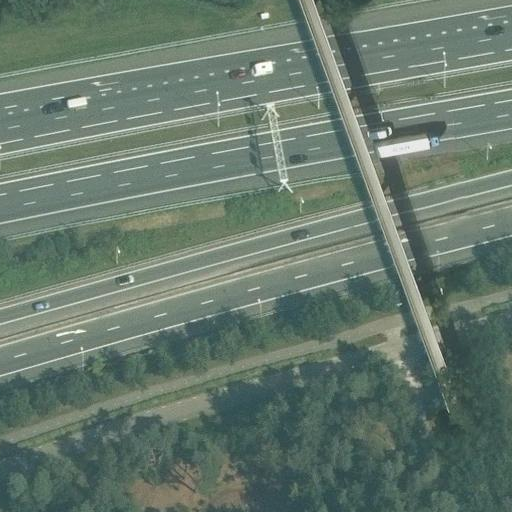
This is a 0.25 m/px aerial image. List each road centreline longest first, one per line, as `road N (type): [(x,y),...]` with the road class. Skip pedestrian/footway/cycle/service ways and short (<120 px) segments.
road 1 (motorway): [(0,364),(511,224)]
road 2 (motorway): [(0,317),(511,182)]
road 3 (motorway): [(0,203),(511,107)]
road 4 (motorway): [(511,42),(0,138)]
road 5 (tertiary): [(0,483),(397,351)]
